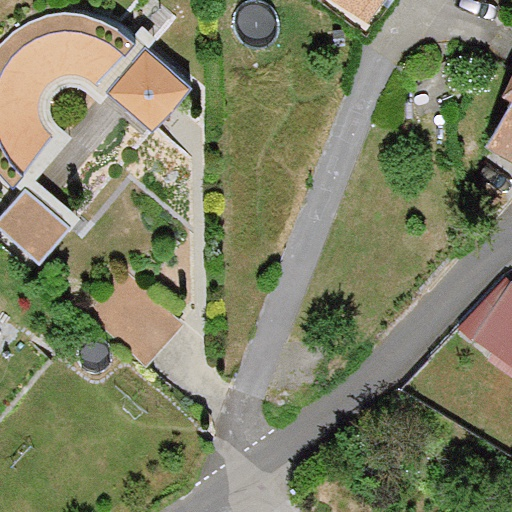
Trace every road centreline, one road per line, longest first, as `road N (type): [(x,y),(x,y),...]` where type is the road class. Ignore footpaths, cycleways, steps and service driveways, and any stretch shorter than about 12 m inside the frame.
road 1 (motorway): [(258,0),(98,511)]
road 2 (residential): [(511,248),(200,511)]
road 3 (motorway): [(440,511),(511,287)]
